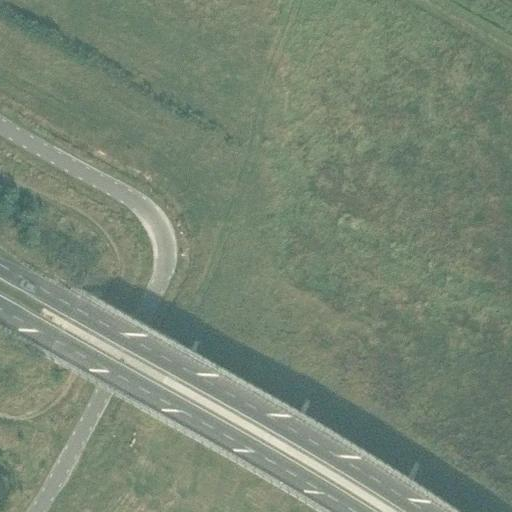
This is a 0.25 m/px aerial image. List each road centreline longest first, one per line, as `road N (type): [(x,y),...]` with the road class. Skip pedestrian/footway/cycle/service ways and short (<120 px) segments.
road 1 (residential): [(36,511),(147,306),(164,251),(160,230),(140,206),(0,124)]
road 2 (primary): [(432,511),(316,439),(0,268)]
road 3 (primary): [(0,303),(367,511)]
road 4 (track): [(0,178),(100,227),(121,264),(119,284),(47,411),(0,423)]
